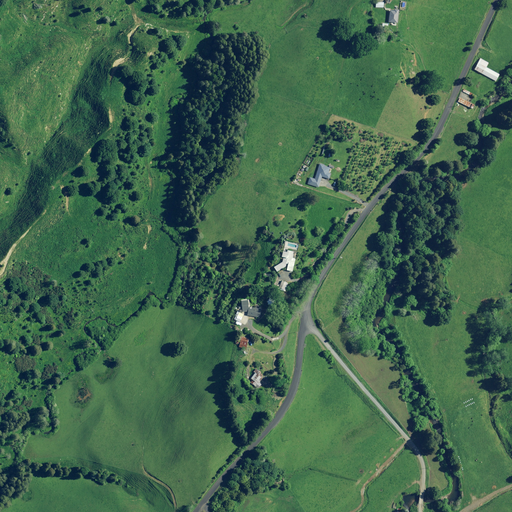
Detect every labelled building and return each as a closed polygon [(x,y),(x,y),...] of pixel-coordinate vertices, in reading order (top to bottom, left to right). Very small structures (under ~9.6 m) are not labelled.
[(399,10),(390,9),(388,22),(397,23),(399,10)] [(480,57),(473,70),(496,81),(500,74),(487,67),(489,62),(480,57)] [(473,105),(460,98),(458,102),(471,109),(473,105)] [(333,167),(320,163),(315,179),(309,177),(307,183),(318,187),(321,177),(329,179),(333,167)] [(274,267),(276,271),(288,264),(286,270),(293,271),(297,253),(284,250),(281,262),(274,267)] [(286,283),(282,281),(278,289),(285,292),(287,287),(285,286),(286,283)] [(247,300),(240,301),(242,313),(249,312),(247,300)] [(250,307),(249,312),(248,316),(260,318),(261,309),(250,307)] [(236,315),(234,319),(239,322),(242,318),(238,316),(239,313),(237,312),(235,314),(236,315)] [(242,337),(239,347),(246,349),(249,339),(242,337)] [(265,375),(256,369),(254,372),(255,373),(251,379),(253,380),(251,383),(257,387),(265,375)]
